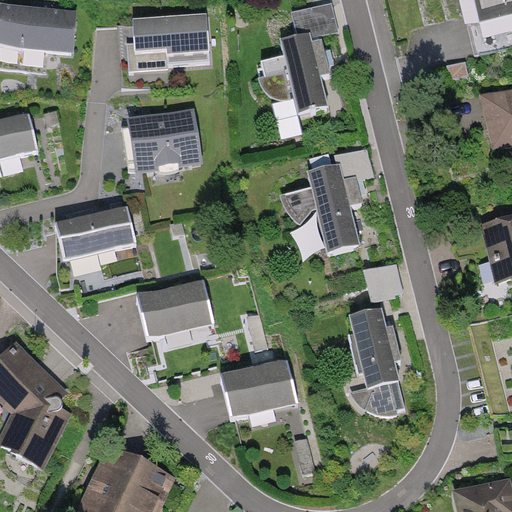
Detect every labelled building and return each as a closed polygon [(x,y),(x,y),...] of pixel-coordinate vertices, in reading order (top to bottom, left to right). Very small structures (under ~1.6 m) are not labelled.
[(511,0),(467,0),(482,64),(511,57),(511,0)] [(82,17),(9,10),(6,50),(79,56),(82,17)] [(320,14),(324,39),(339,37),(334,11),(320,14)] [(210,19),(118,29),(123,77),(215,68),(210,19)] [(319,38),(287,45),(289,62),(260,66),(262,85),(276,102),(300,105),(303,120),(335,113),(319,38)] [(511,91),(484,97),(497,155),(511,151),(511,91)] [(194,111),(125,122),(134,177),(203,165),(194,111)] [(32,122),(0,129),(0,166),(40,158),(32,122)] [(369,152),(335,159),(338,168),(333,170),(329,157),(310,162),(314,174),(307,177),(310,193),(282,201),(288,217),(301,229),(315,212),(328,257),(362,250),(352,209),(363,207),(357,183),(374,180),(369,152)] [(134,214),(64,229),(72,264),(142,249),(134,214)] [(511,222),(485,229),(500,291),(511,287),(511,222)] [(400,268),(368,276),(375,307),(408,300),(400,268)] [(207,288),(145,304),(156,348),(218,333),(207,288)] [(388,315),(357,323),(375,396),(357,401),(374,419),(413,415),(388,315)] [(58,385),(20,347),(0,372),(0,393),(24,412),(6,454),(49,472),(67,431),(71,401),(58,385)] [(292,367),(230,382),(240,424),(303,409),(292,367)] [(162,511),(176,481),(116,455),(90,511),(162,511)] [(511,511),(511,498),(509,484),(457,496),(460,511),(511,511)]
